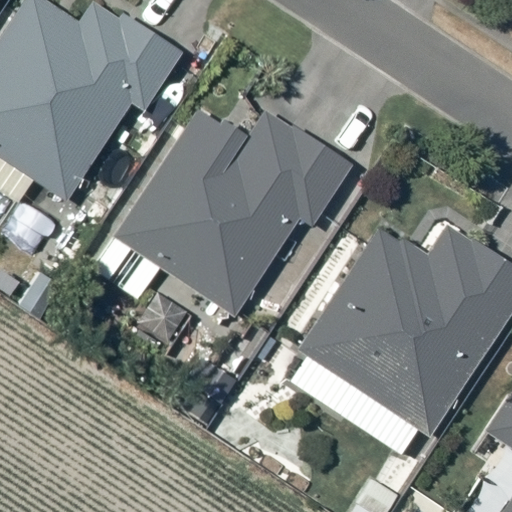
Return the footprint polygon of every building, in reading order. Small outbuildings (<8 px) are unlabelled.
[(141,111),(179,55),(97,0),(84,0),(70,23),(35,0),(26,0),(0,39),(0,162),(56,200),(124,100),(141,111)] [(311,227),(349,171),(259,110),(239,138),(199,111),(113,239),(226,316),(294,215),(311,227)] [(511,308),(511,273),(441,227),(423,256),(367,232),(293,351),(427,438),(511,308)] [(511,511),(511,397),(508,395),(484,434),(511,451),(511,494),(500,511),(511,511)] [(388,511),(401,494),(370,473),(344,511),(388,511)]
